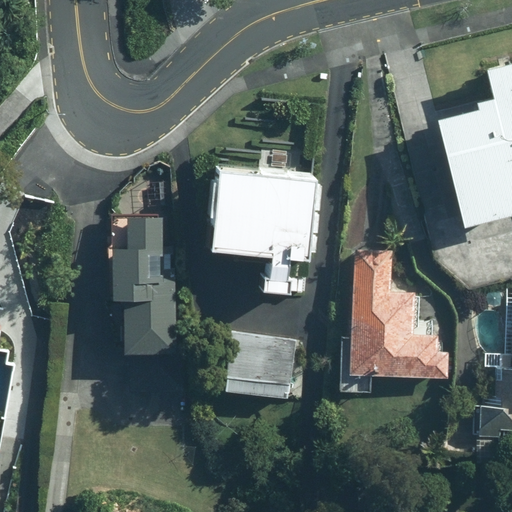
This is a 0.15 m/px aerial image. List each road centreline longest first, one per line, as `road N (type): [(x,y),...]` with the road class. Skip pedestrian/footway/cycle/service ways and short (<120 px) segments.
road 1 (residential): [(74,0),(87,75),(103,99),(129,114),(155,109),(259,24),(333,0)]
road 2 (unknown): [(0,258),(21,386),(0,471)]
road 3 (unknown): [(93,87),(3,203),(0,241)]
